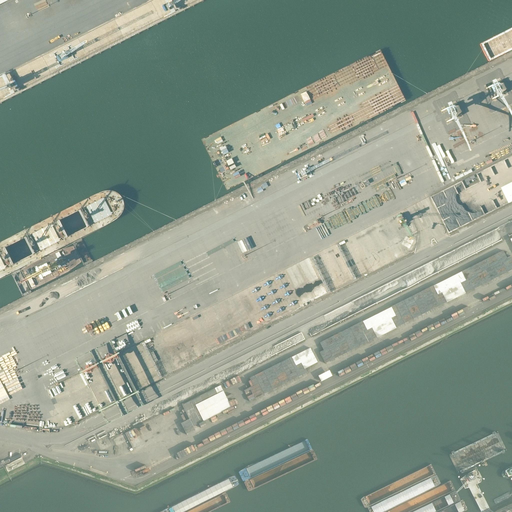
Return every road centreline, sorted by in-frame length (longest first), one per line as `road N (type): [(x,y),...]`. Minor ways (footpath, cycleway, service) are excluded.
road 1 (unknown): [(0,323),(511,64)]
road 2 (unknown): [(0,347),(375,151),(400,149),(421,183)]
